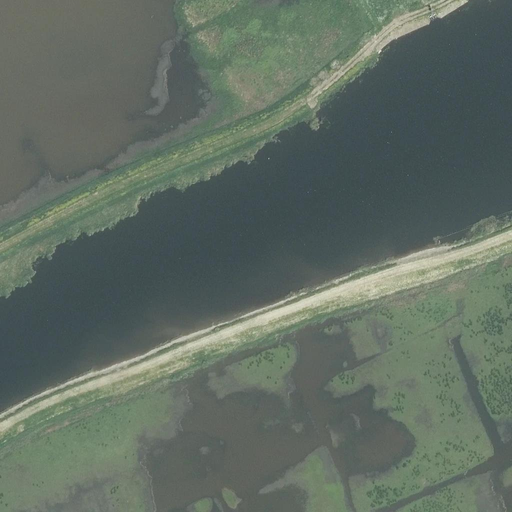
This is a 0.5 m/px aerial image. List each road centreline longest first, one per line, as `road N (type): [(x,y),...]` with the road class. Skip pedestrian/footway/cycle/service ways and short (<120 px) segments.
road 1 (track): [(511,239),(360,288),(0,433)]
road 2 (track): [(386,26),(277,117),(0,254)]
